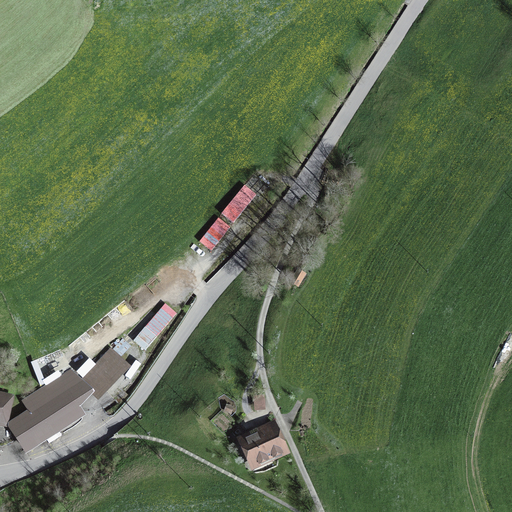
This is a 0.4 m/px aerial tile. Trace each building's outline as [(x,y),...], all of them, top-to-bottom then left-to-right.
[(245,185),(260,196),(270,184),(254,173),(245,185)] [(225,236),(232,227),(219,217),(212,227),(225,236)] [(166,303),(133,339),(146,350),(178,314),(166,303)] [(30,411),(33,415),(68,393),(60,380),(24,402),(30,411)] [(25,448),(80,414),(68,393),(33,415),(11,429),(14,441),(18,438),(25,448)] [(0,446),(3,447),(13,398),(0,394),(0,446)] [(274,427),(242,441),(253,465),(285,451),(274,427)]
